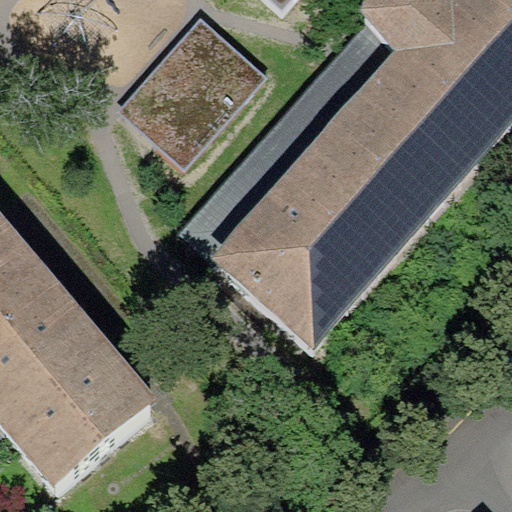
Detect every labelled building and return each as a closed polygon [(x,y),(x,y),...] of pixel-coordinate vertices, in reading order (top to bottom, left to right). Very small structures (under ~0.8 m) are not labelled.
[(325,367),(511,154),(511,0),(387,0),(377,10),(364,29),(368,33),(170,257),(313,383),(325,367)] [(297,0),(260,0),(281,18),(297,0)] [(182,175),(265,82),(202,26),(139,96),(176,130),(156,152),(182,175)] [(0,316),(36,287),(0,244),(0,316)] [(149,420),(36,287),(0,316),(0,430),(57,498),(149,420)]
